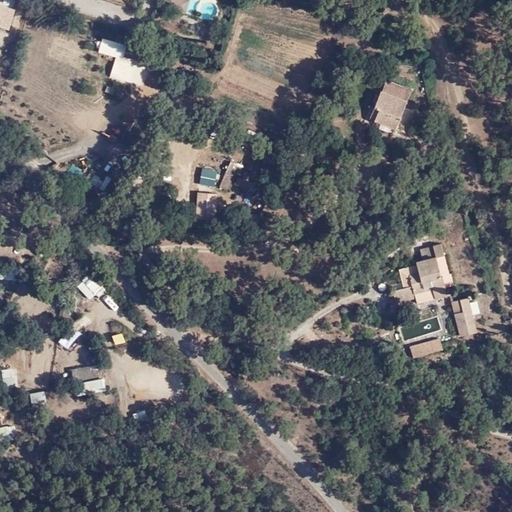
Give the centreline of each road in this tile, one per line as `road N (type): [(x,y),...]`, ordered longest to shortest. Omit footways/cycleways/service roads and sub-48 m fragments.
road 1 (residential): [(511,435),(398,382),(341,379),(256,348),(167,287),(138,239),(103,211),(7,154)]
road 2 (tertiary): [(7,154),(342,511)]
road 3 (unclassified): [(511,310),(477,235),(458,148),(424,78),(416,0)]
road 4 (unknown): [(138,239),(230,236),(281,224),(370,155)]
